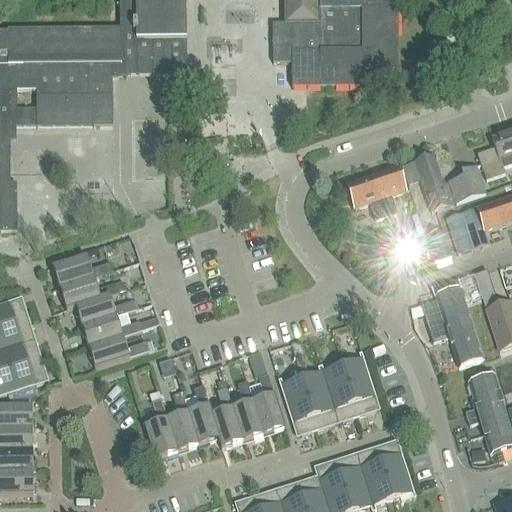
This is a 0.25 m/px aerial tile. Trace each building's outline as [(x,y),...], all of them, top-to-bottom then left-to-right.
[(127,82),(127,79),(172,78),(172,81),(186,80),(184,0),(118,0),(119,33),(6,36),(0,35),(0,234),(3,235),(3,233),(18,233),(18,197),(11,197),(10,138),(16,137),(16,130),(94,130),(95,185),(114,185),(112,82),(127,82)] [(292,91),(306,91),(363,90),(363,73),(398,73),(397,0),(283,0),(284,27),(273,27),(273,67),(292,66),(292,91)] [(511,134),(491,141),(495,152),(476,158),(485,184),(504,178),(502,171),(511,167),(511,158),(511,159),(511,158),(511,134)] [(442,188),(433,160),(402,170),(408,188),(420,184),(430,217),(455,209),(454,207),(485,197),(476,170),(461,175),(463,181),(442,188)] [(396,217),(391,200),(405,195),(397,171),(346,188),(355,212),(369,208),(375,224),(396,217)] [(458,258),(489,248),(484,235),(511,226),(511,200),(447,222),(458,258)] [(437,237),(433,228),(422,231),(434,266),(451,260),(443,235),(437,237)] [(378,237),(381,245),(388,268),(402,264),(393,241),(390,233),(378,237)] [(417,257),(429,252),(425,240),(413,244),(417,257)] [(59,292),(94,282),(113,276),(110,267),(90,273),(86,260),(52,271),(59,292)] [(498,308),(497,306),(487,274),(475,277),(500,355),(511,350),(511,307),(511,304),(498,308)] [(75,310),(109,300),(126,294),(123,285),(97,294),(94,282),(59,292),(66,314),(76,311),(75,310)] [(483,364),(459,293),(435,300),(437,305),(421,310),(433,347),(449,342),(459,372),(483,364)] [(82,331),(116,320),(135,314),(132,305),(113,311),(109,300),(75,310),(76,311),(82,331)] [(0,331),(28,322),(22,301),(0,307),(0,331)] [(89,352),(123,341),(142,335),(139,326),(120,332),(116,320),(82,331),(89,352)] [(0,353),(35,343),(28,322),(0,331),(0,353)] [(123,341),(89,352),(95,373),(149,356),(146,346),(126,353),(123,341)] [(0,376),(41,363),(35,343),(0,353),(0,376)] [(308,379),(302,360),(303,357),(299,346),(291,348),(295,363),(301,381),(318,434),(338,428),(320,370),(318,371),(319,375),(308,379)] [(260,356),(253,359),(256,370),(264,368),(260,356)] [(342,368),(359,421),(380,414),(362,357),(359,357),(360,362),(342,368)] [(41,363),(0,376),(0,399),(48,385),(41,363)] [(338,428),(359,421),(342,368),(323,374),(322,370),(320,370),(338,428)] [(253,405),(263,439),(285,432),(267,379),(258,382),(264,401),(253,405)] [(511,451),(511,439),(494,380),(469,387),(477,413),(465,417),(469,430),(481,427),(490,458),(511,451)] [(296,441),(318,434),(301,381),(282,387),(281,383),(278,384),(296,441)] [(223,384),(218,386),(220,394),(226,392),(223,384)] [(263,439),(253,405),(247,386),(238,389),(244,408),(232,412),(243,446),(263,439)] [(211,418),(212,418),(209,409),(208,409),(202,390),(193,393),(199,412),(188,416),(198,450),(218,444),(219,443),(211,418)] [(226,393),(217,396),(223,415),(212,418),(211,418),(219,443),(218,444),(221,453),(243,446),(232,412),(226,393)] [(158,396),(149,399),(151,406),(161,404),(158,396)] [(198,450),(188,416),(181,397),(172,400),(178,419),(167,423),(177,457),(198,450)] [(161,404),(151,406),(157,426),(144,430),(156,464),(177,457),(167,423),(161,404)] [(0,432),(32,432),(32,410),(0,410),(0,432)] [(0,454),(33,454),(32,432),(0,432),(0,454)] [(376,451),(393,504),(411,498),(413,502),(416,501),(397,444),(376,451)] [(375,511),(375,510),(393,504),(376,451),(355,458),(372,511),(375,511)] [(0,476),(33,476),(33,454),(0,454),(0,476)] [(483,454),(471,456),(472,466),(485,464),(483,454)] [(370,511),(372,511),(355,458),(335,464),(350,511),(367,511),(370,511)] [(350,511),(335,464),(313,471),(316,480),(317,480),(327,511),(350,511)] [(33,476),(0,476),(0,499),(33,499),(33,476)] [(327,511),(317,480),(316,480),(297,486),(304,511),(327,511)] [(304,511),(297,486),(276,493),(282,511),(304,511)] [(282,511),(276,493),(255,500),(259,511),(282,511)] [(259,511),(255,500),(234,506),(235,511),(259,511)]
